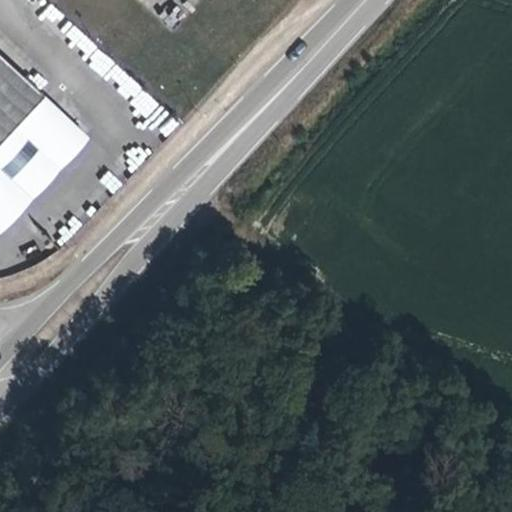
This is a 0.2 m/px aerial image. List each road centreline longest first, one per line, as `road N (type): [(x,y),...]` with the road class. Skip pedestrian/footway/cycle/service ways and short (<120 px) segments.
road 1 (primary): [(0,409),(146,250),(205,162)]
road 2 (primary): [(356,0),(205,162)]
road 3 (primary): [(205,162),(163,193),(48,309)]
